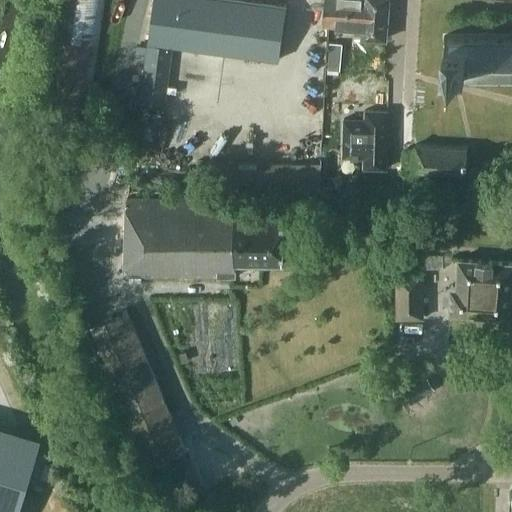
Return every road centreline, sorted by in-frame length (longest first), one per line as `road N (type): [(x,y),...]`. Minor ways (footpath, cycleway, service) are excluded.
road 1 (residential): [(265,511),(286,489),(332,475),(511,470)]
road 2 (residential): [(394,167),(398,0)]
